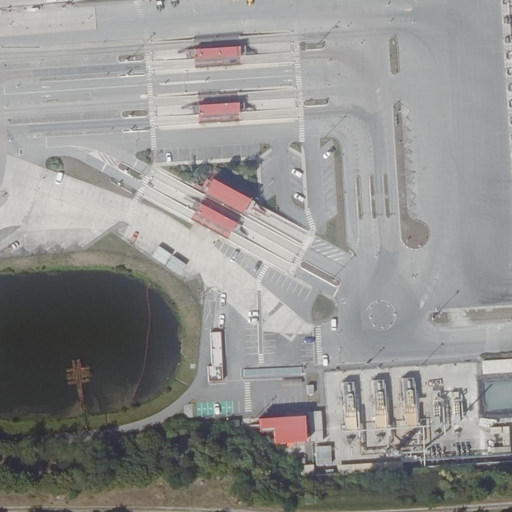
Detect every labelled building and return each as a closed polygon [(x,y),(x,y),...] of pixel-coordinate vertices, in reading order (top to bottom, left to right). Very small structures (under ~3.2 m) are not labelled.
[(237,46),(191,49),(193,60),(239,57),(237,46)] [(242,102),(197,105),(198,116),(243,113),(242,102)] [(205,181),(199,190),(237,214),(243,204),(205,181)] [(148,256),(178,277),(185,266),(156,245),(148,256)] [(208,332),(209,381),(222,381),(221,332),(208,332)] [(322,373),(332,372),(331,364),(321,365),(322,373)] [(279,370),(243,369),(242,378),(279,379),(279,370)] [(511,374),(466,377),(468,406),(511,403),(511,374)] [(430,394),(431,417),(440,416),(439,394),(430,394)] [(268,444),(321,441),(319,411),(306,411),(306,415),(253,418),(253,429),(267,428),(268,444)] [(340,414),(341,430),(360,429),(360,421),(355,421),(355,413),(340,414)] [(383,427),(383,415),(372,415),(371,426),(383,427)] [(393,425),(404,425),(413,424),(412,415),(392,416),(393,425)] [(489,427),(489,434),(501,434),(501,447),(497,447),(497,454),(509,454),(508,426),(489,427)] [(301,466),(302,475),(325,474),(324,466),(332,465),(331,445),(314,446),(315,468),(309,469),(308,465),(301,466)]
